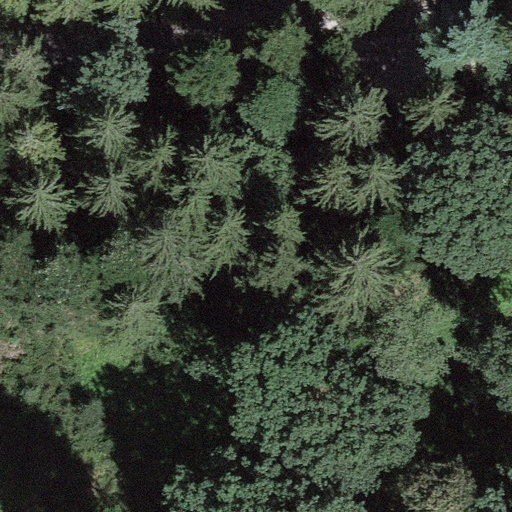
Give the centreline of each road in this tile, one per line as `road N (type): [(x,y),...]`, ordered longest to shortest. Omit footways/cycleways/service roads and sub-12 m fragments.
road 1 (track): [(0,41),(345,37)]
road 2 (track): [(511,170),(300,0)]
